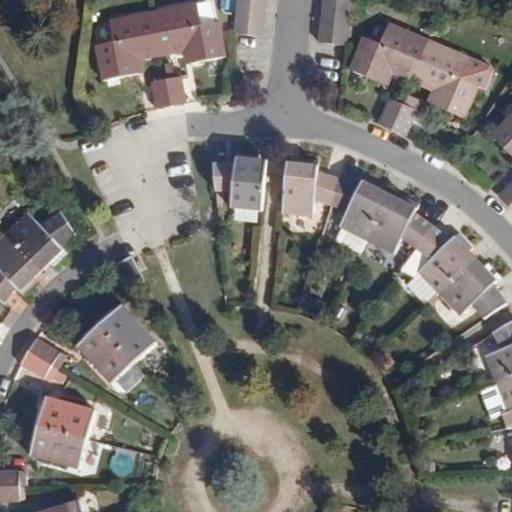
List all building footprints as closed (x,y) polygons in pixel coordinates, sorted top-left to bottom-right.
[(153,9),(162,58),(185,54),(187,65),(228,58),(221,21),(204,24),(200,0),(153,9)] [(236,0),(235,36),(266,37),(267,0),(236,0)] [(323,0),(319,44),(349,47),(354,0),(323,0)] [(162,58),(153,9),(109,17),(112,40),(94,44),(101,80),(142,73),(141,62),(162,58)] [(415,82),(435,37),(394,19),(384,41),(367,33),(352,67),(391,83),(395,74),(415,82)] [(478,56),(435,37),(415,82),(437,92),(432,102),(472,119),(487,85),(469,78),(478,56)] [(182,78),(166,80),(171,109),(180,107),(188,105),(182,78)] [(158,111),(171,109),(166,80),(152,83),(158,111)] [(382,127),(394,132),(405,106),(392,101),(382,127)] [(421,113),(405,106),(394,132),(402,136),(410,139),(421,113)] [(511,114),(493,135),(511,152),(511,114)] [(262,151),(240,150),(240,160),(216,161),(218,189),(236,188),(234,207),(267,210),(271,169),(260,168),(261,156),(262,151)] [(261,156),(260,168),(271,169),(272,157),(261,156)] [(320,200),(328,202),(337,175),(324,171),(325,161),(303,158),(303,162),(302,173),(290,172),(286,213),(318,216),(320,200)] [(302,173),(303,162),(292,161),(290,172),(302,173)] [(335,224),(365,238),(383,201),(373,196),(378,185),(380,181),(360,172),(356,181),(337,175),(328,202),(343,206),(335,224)] [(373,196),(383,201),(388,190),(378,185),(373,196)] [(511,186),(499,199),(510,210),(511,208),(511,186)] [(397,195),(388,190),(383,201),(392,206),(397,195)] [(392,206),(383,201),(365,238),(394,252),(402,236),(414,244),(431,221),(415,210),(419,202),(399,192),(397,195),(392,206)] [(30,213),(6,235),(34,264),(42,257),(50,266),(53,269),(68,253),(63,247),(78,237),(63,215),(43,227),(30,213)] [(448,233),(431,221),(414,244),(400,264),(411,272),(404,279),(426,301),(438,289),(467,260),(475,252),(467,245),(471,241),(455,226),(448,233)] [(34,264),(6,235),(0,228),(0,303),(4,306),(14,291),(21,298),(37,284),(35,281),(26,272),(34,264)] [(467,260),(475,268),(483,260),(475,252),(467,260)] [(145,281),(132,255),(127,257),(117,263),(131,288),(145,281)] [(34,264),(42,274),(50,266),(42,257),(34,264)] [(475,268),(467,260),(438,289),(461,312),(474,299),(485,314),(506,299),(494,280),(501,273),(485,257),(483,260),(475,268)] [(42,274),(34,264),(26,272),(35,281),(42,274)] [(323,318),(328,304),(311,298),(306,312),(323,318)] [(131,311),(124,303),(116,311),(123,318),(131,311)] [(98,323),(137,365),(161,343),(131,311),(123,318),(116,311),(114,308),(98,323)] [(487,352),(499,382),(511,376),(511,319),(494,330),(503,345),(487,352)] [(137,365),(98,323),(83,336),(86,339),(93,346),(84,354),(122,393),(128,394),(147,376),(137,365)] [(36,338),(28,351),(53,366),(58,370),(66,356),(36,338)] [(86,339),(77,347),(84,354),(93,346),(86,339)] [(45,379),(53,366),(28,351),(24,357),(21,364),(45,379)] [(511,408),(511,376),(499,382),(483,388),(494,416),(511,408)] [(59,398),(50,395),(47,405),(57,408),(59,398)] [(43,404),(37,424),(93,440),(101,410),(59,398),(57,408),(47,405),(43,404)] [(84,470),(93,440),(37,424),(31,445),(35,446),(45,448),(42,459),(84,470)] [(35,446),(32,456),(42,459),(45,448),(35,446)] [(0,471),(0,485),(21,485),(22,471),(0,471)] [(0,500),(21,501),(21,485),(0,485),(0,500)] [(89,511),(85,497),(43,509),(44,511),(89,511)]
